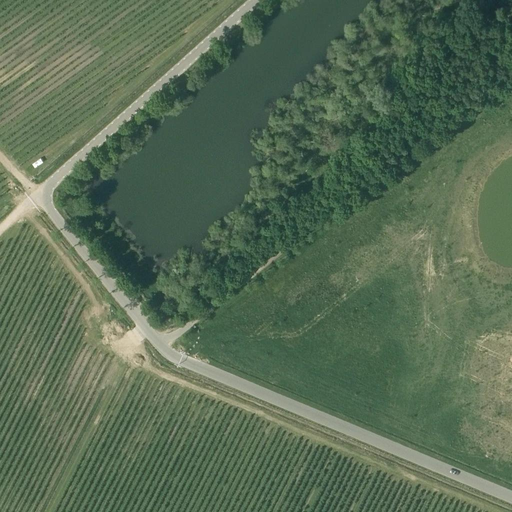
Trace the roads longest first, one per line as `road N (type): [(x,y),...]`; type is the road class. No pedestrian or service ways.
road 1 (unclassified): [(439,30),(423,137),(163,346)]
road 2 (unclassified): [(511,498),(178,360),(163,346)]
road 3 (unclassified): [(37,195),(256,0)]
road 4 (unclassified): [(163,346),(37,195)]
